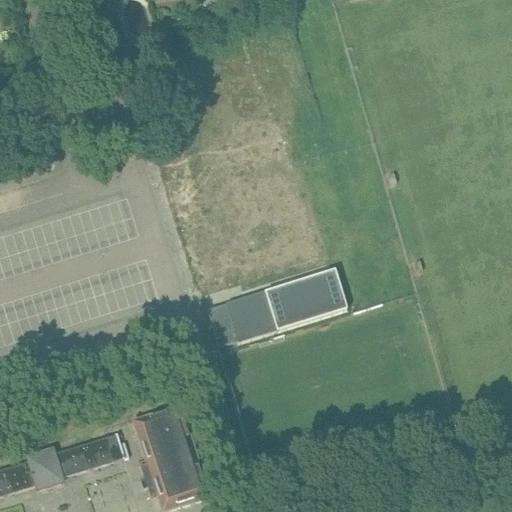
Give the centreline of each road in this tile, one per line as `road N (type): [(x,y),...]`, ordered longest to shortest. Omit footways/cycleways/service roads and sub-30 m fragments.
road 1 (residential): [(257,242),(497,169)]
road 2 (residential): [(31,0),(92,196)]
road 3 (residential): [(137,182),(83,0)]
